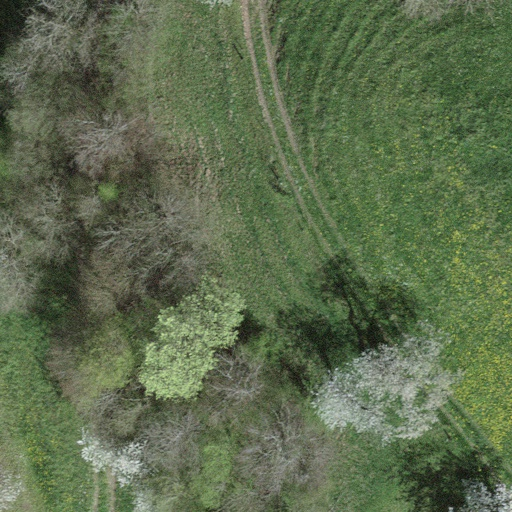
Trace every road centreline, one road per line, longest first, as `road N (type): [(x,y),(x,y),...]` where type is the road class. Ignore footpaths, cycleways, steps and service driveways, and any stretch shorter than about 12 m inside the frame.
road 1 (track): [(253,0),(314,236),(511,491)]
road 2 (track): [(97,511),(110,455),(127,0)]
